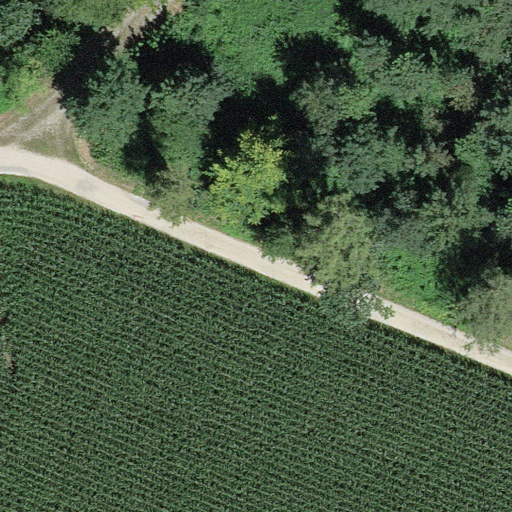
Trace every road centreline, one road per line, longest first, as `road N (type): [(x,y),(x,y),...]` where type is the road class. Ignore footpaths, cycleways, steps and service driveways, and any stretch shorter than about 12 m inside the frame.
road 1 (track): [(12,164),(511,368)]
road 2 (track): [(12,164),(180,0)]
